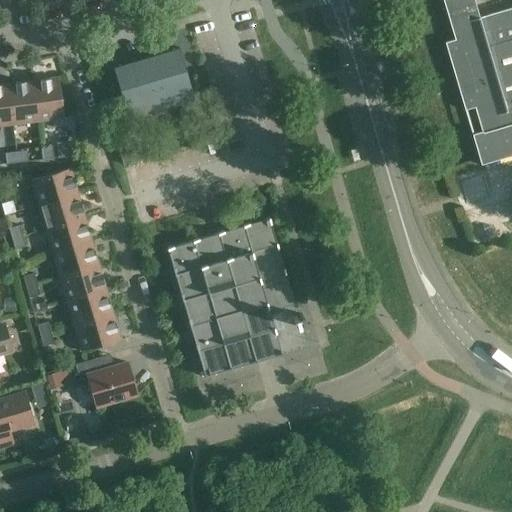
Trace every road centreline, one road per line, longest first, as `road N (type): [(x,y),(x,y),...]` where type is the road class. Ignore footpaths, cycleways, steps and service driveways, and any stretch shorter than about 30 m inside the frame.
road 1 (tertiary): [(449,324),(399,211),(338,0)]
road 2 (residential): [(114,208),(266,162),(216,0)]
road 3 (residential): [(182,445),(375,380),(449,324)]
road 4 (residential): [(182,445),(114,208)]
road 5 (residential): [(0,499),(182,445)]
road 6 (residential): [(114,208),(64,28)]
